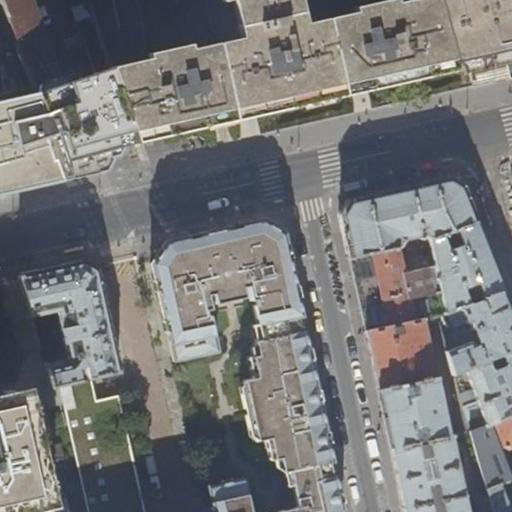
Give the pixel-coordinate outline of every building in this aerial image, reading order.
[(111,68),(79,79),(68,77),(65,77),(63,78),(56,59),(55,60),(32,0),(0,0),(32,88),(34,88),(42,113),(55,109),(64,132),(44,138),(51,160),(54,160),(61,179),(95,171),(96,173),(105,170),(111,159),(111,156),(118,154),(121,142),(129,140),(136,139),(111,68)] [(0,0),(0,193),(20,189),(61,179),(54,160),(51,160),(44,138),(64,132),(55,109),(42,113),(34,88),(32,88),(0,0)] [(455,66),(435,0),(408,0),(302,24),(297,0),(231,0),(241,38),(230,41),(135,62),(111,68),(136,139),(155,134),(207,122),(219,120),(233,117),(247,113),(263,110),(346,90),(357,88),(370,85),(455,66)] [(511,0),(435,0),(455,66),(458,77),(470,74),(473,88),(503,81),(511,78),(511,0)] [(473,216),(462,187),(449,179),(402,190),(348,202),(340,215),(343,229),(356,290),(365,332),(422,319),(436,316),(458,308),(502,291),(488,254),(473,216)] [(285,257),(280,233),(260,220),(213,231),(163,242),(149,263),(171,360),(215,350),(207,315),(204,315),(203,311),(209,309),(208,305),(247,296),(249,301),(251,300),(253,306),(250,307),(254,325),(249,326),(256,356),(246,358),(250,378),(242,381),(254,441),(263,439),(267,460),(277,458),(284,486),(289,485),(294,508),(274,511),(249,511),(241,479),(206,486),(212,511),(340,511),(335,483),(316,396),(302,332),(285,257)] [(19,276),(30,318),(54,313),(63,352),(54,354),(56,360),(43,364),(49,388),(59,386),(90,379),(117,373),(102,306),(94,272),(82,262),(61,266),(19,276)] [(511,316),(502,291),(458,308),(465,324),(468,323),(471,331),(477,329),(478,331),(475,333),(474,336),(474,340),(477,342),(480,343),(482,343),(483,344),(475,347),(469,343),(446,352),(453,374),(464,369),(486,361),(500,356),(511,350),(511,316)] [(422,319),(365,332),(371,362),(383,419),(390,450),(418,444),(426,442),(449,437),(436,379),(437,378),(437,377),(435,377),(422,319)] [(37,343),(40,355),(49,353),(46,341),(37,343)] [(511,350),(500,356),(504,366),(490,372),(486,361),(464,369),(473,393),(460,398),(470,433),(491,424),(494,423),(511,415),(511,350)] [(143,511),(118,397),(95,403),(90,379),(59,386),(87,511),(143,511)] [(48,511),(23,394),(0,399),(0,511),(7,511),(6,511),(48,511)] [(511,415),(494,423),(503,447),(508,449),(511,447),(511,415)] [(491,424),(470,433),(487,490),(511,480),(511,468),(505,471),(491,424)] [(449,437),(426,442),(430,456),(421,457),(418,444),(390,450),(398,486),(403,511),(467,511),(452,437),(449,437)] [(511,480),(487,490),(493,511),(511,511),(504,491),(511,487),(511,480)]
